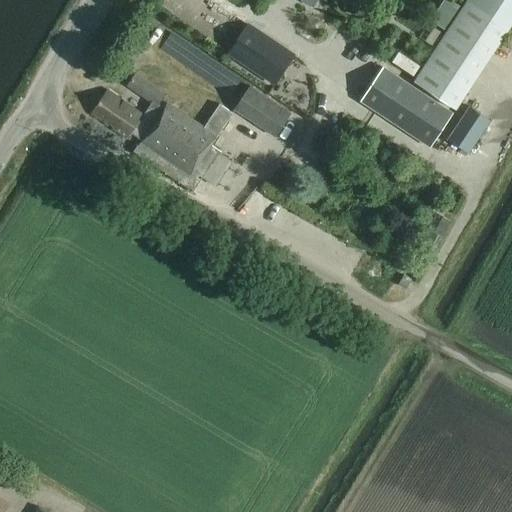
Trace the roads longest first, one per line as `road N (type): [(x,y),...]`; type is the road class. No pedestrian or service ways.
road 1 (unclassified): [(511,384),(27,108)]
road 2 (unclassified): [(27,108),(94,0)]
